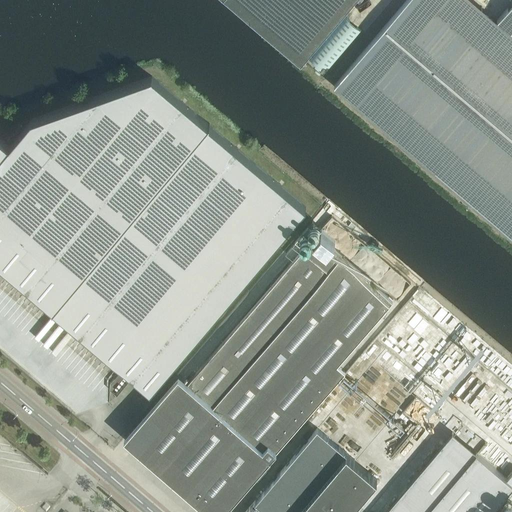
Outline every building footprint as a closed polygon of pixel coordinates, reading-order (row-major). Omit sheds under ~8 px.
[(230,0),(301,60),(352,0),(230,0)] [(511,0),(496,20),(470,0),(400,0),(328,92),(511,237),(511,0)] [(345,16),(306,62),(323,76),(362,31),(345,16)] [(9,145),(0,137),(0,262),(150,390),(306,206),(152,76),(31,119),(9,145)] [(317,233),(308,225),(296,239),(305,247),(219,347),(218,346),(187,382),(178,374),(124,437),(209,511),(210,511),(221,511),(345,370),(337,363),(384,310),(392,300),(335,250),(331,244),(335,240),(322,228),(317,233)] [(511,400),(488,398),(487,412),(492,412),(490,437),(511,453),(511,449),(511,448),(511,446),(511,400)] [(348,511),(377,479),(347,452),(317,427),(255,501),(255,500),(245,511),(348,511)] [(452,431),(383,511),(489,511),(511,485),(511,471),(507,477),(452,431)]
